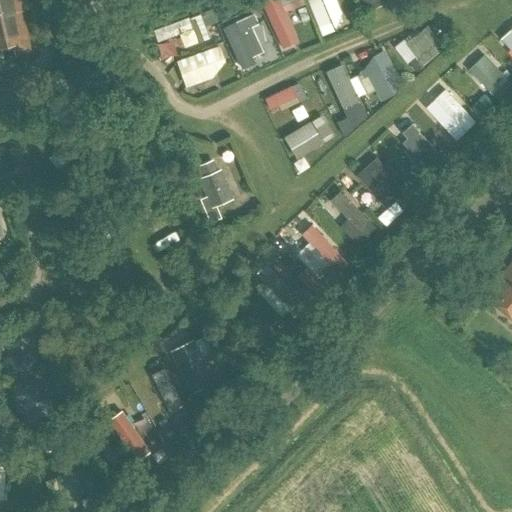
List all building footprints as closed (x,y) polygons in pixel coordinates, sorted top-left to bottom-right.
[(32,54),(23,12),(26,12),(23,0),(0,0),(0,60),(3,60),(2,52),(13,50),(15,57),(32,54)] [(286,0),(270,0),(267,1),(290,51),(307,43),(286,0)] [(288,0),(295,8),(304,0),(288,0)] [(342,0),(316,0),(326,37),(350,30),(342,0)] [(187,39),(191,51),(217,43),(212,28),(223,24),(219,13),(197,20),(198,20),(160,33),(165,47),(187,39)] [(246,23),(232,29),(246,65),(261,59),(246,23)] [(511,76),(489,55),(474,70),(501,96),(511,84),(511,76)] [(193,87),(221,84),(218,57),(190,60),(193,87)] [(385,57),(361,80),(376,95),(384,87),(390,93),(405,77),(385,57)] [(355,118),(369,112),(349,65),(334,71),(355,118)] [(301,88),(275,93),(278,110),(304,105),(301,88)] [(458,91),(433,111),(454,136),(478,115),(458,91)] [(395,133),(427,166),(444,150),(412,117),(395,133)] [(291,140),(303,161),(331,146),(319,125),(291,140)] [(397,181),(403,177),(391,155),(365,170),(387,209),(407,198),(397,181)] [(209,225),(219,221),(214,209),(229,203),(213,162),(196,168),(208,199),(200,202),(209,225)] [(0,244),(9,244),(7,218),(0,218),(0,244)] [(511,321),(511,262),(483,298),(511,321)] [(13,424),(26,422),(23,408),(47,404),(42,383),(7,390),(13,424)] [(0,461),(10,460),(7,446),(0,447),(0,461)]
